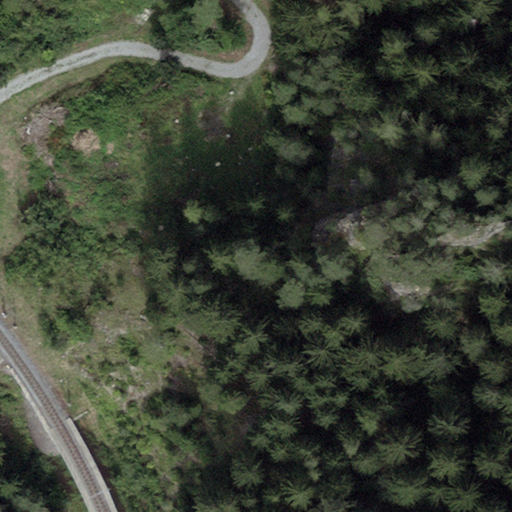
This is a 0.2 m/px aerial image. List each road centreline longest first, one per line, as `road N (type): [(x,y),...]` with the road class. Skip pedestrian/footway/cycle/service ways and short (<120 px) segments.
road 1 (track): [(241,0),(262,31),(250,66),(236,71),(156,52),(96,49),(26,75),(0,102)]
road 2 (track): [(152,171),(227,114),(245,68)]
